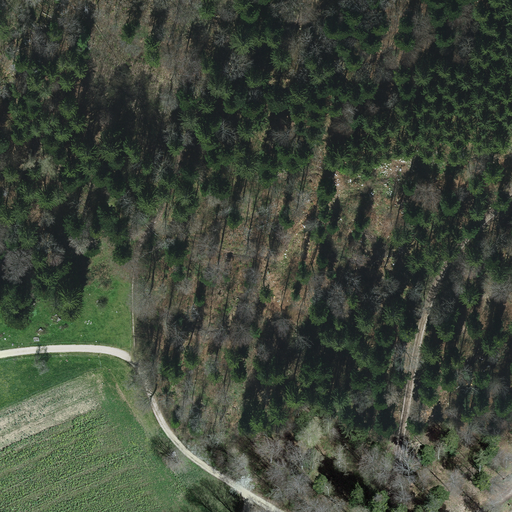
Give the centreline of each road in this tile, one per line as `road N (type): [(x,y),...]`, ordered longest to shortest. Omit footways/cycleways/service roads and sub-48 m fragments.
road 1 (track): [(391,511),(426,309),(464,239),(511,195)]
road 2 (track): [(274,511),(175,440),(140,366)]
road 3 (track): [(0,355),(98,348),(140,366)]
